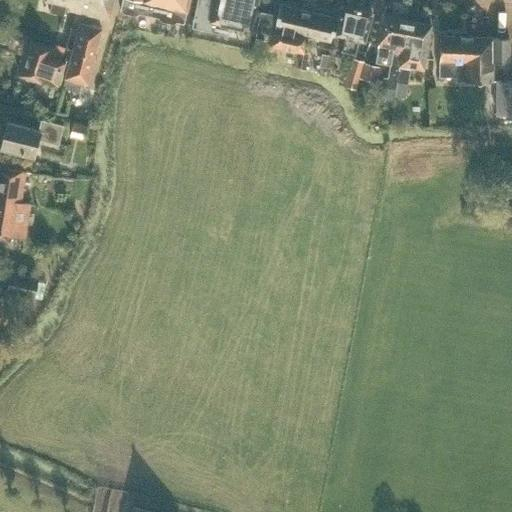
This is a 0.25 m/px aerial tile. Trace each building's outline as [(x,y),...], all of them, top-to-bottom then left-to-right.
[(64,14),(66,5),(69,6),(68,10),(78,12),(109,20),(113,0),(45,0),(52,2),(49,11),(64,14)] [(121,0),(120,9),(123,11),(135,14),(138,13),(141,0),(121,0)] [(141,0),(138,13),(156,17),(184,23),(189,0),(141,0)] [(230,25),(248,29),(252,30),(257,0),(197,0),(192,26),(228,34),(230,25)] [(304,53),(306,36),(293,34),(299,9),(298,9),(279,5),(277,15),(261,12),(256,31),(273,35),(270,45),(303,53),(304,53)] [(372,13),(340,6),(336,35),(345,37),(342,50),(354,53),(358,40),(364,41),(372,13)] [(335,18),(299,9),(293,34),(306,36),(330,41),(335,18)] [(380,87),(394,90),(407,20),(384,16),(377,50),(375,63),(389,65),(387,76),(383,75),(380,87)] [(423,68),(425,58),(431,24),(407,20),(394,90),(395,90),(394,95),(405,97),(407,83),(410,66),(423,68)] [(87,84),(94,57),(102,29),(80,23),(72,51),(65,78),(62,87),(79,92),(82,83),(87,84)] [(456,81),(492,81),(493,61),(509,62),(509,39),(493,38),(493,37),(440,36),(439,76),(457,77),(456,81)] [(255,38),(253,50),(262,52),(264,40),(255,38)] [(42,79),(58,85),(65,62),(49,57),(52,48),(30,41),(19,75),(41,82),(42,79)] [(330,55),(322,53),(320,65),(328,67),(330,55)] [(355,88),(357,81),(363,61),(354,58),(348,78),(343,76),(341,84),(355,88)] [(364,62),(360,77),(374,81),(378,66),(364,62)] [(496,115),(511,115),(511,114),(511,80),(496,80),(496,115)] [(39,130),(7,122),(0,147),(33,155),(38,138),(58,143),(63,125),(41,120),(39,130)] [(83,140),(87,125),(74,121),(70,136),(83,140)] [(0,167),(0,239),(10,241),(11,237),(24,239),(30,203),(20,202),(26,171),(0,167)] [(10,273),(6,292),(34,298),(38,278),(10,273)]
